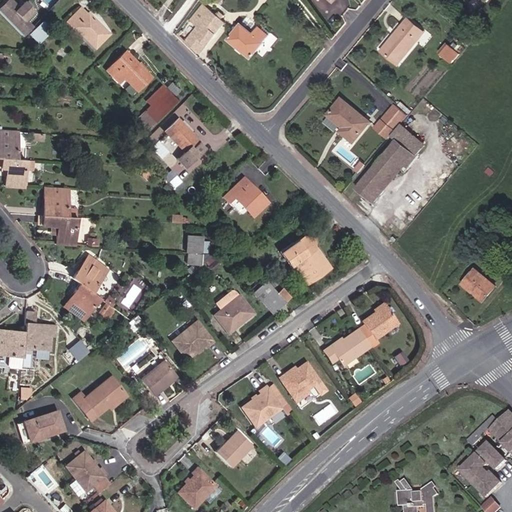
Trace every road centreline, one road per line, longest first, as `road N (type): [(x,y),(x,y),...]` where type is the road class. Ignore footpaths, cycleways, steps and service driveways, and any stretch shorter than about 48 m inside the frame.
road 1 (secondary): [(472,354),(382,416),(275,511)]
road 2 (residential): [(198,395),(387,259)]
road 3 (residential): [(265,140),(381,0)]
road 4 (tertiary): [(265,140),(387,259)]
road 5 (tertiary): [(163,38),(265,140)]
road 6 (residential): [(0,215),(40,264),(38,279),(21,287),(0,262)]
road 7 (tertiary): [(387,259),(472,354)]
